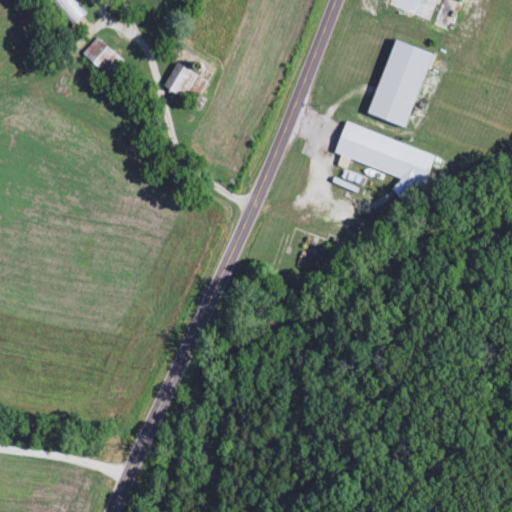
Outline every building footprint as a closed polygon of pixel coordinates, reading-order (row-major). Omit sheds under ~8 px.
[(44,0),(69,28),(85,15),(71,0),(44,0)] [(393,0),(391,9),(430,20),(435,0),(393,0)] [(106,79),(121,64),(97,40),(82,56),(106,79)] [(206,86),(177,66),(161,88),(190,108),(206,86)] [(399,177),(393,196),(410,201),(415,186),(423,189),(434,153),(342,124),(332,156),(399,177)]
